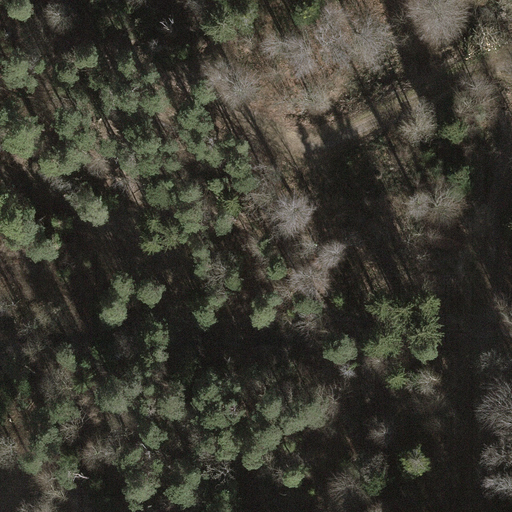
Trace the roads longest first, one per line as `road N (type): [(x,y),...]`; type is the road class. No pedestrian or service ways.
road 1 (track): [(458,511),(471,483),(477,326),(511,172)]
road 2 (track): [(511,61),(253,185)]
